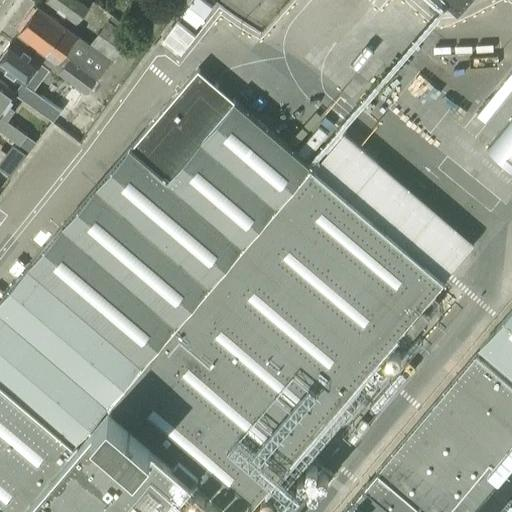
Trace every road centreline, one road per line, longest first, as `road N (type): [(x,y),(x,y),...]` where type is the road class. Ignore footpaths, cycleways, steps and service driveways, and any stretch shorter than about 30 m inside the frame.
road 1 (unknown): [(511,262),(327,84),(289,60),(247,52),(183,74),(0,255)]
road 2 (unclassified): [(348,0),(325,23),(303,27),(274,21),(241,0)]
